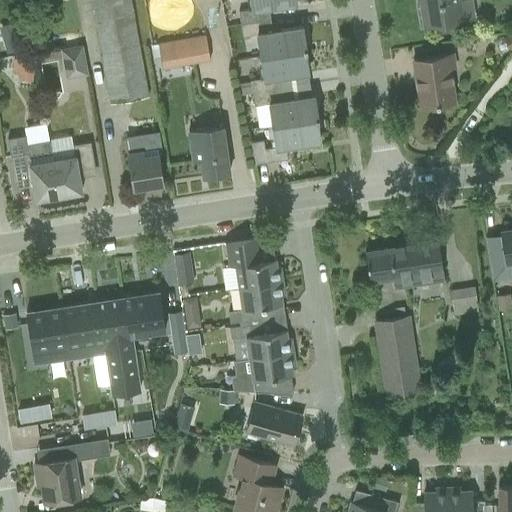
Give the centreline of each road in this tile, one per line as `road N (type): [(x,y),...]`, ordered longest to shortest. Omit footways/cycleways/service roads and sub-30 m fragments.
road 1 (residential): [(0,247),(302,198)]
road 2 (residential): [(335,460),(302,198)]
road 3 (residential): [(389,185),(360,0)]
road 4 (residential): [(335,460),(511,455)]
road 5 (residential): [(389,185),(511,173)]
